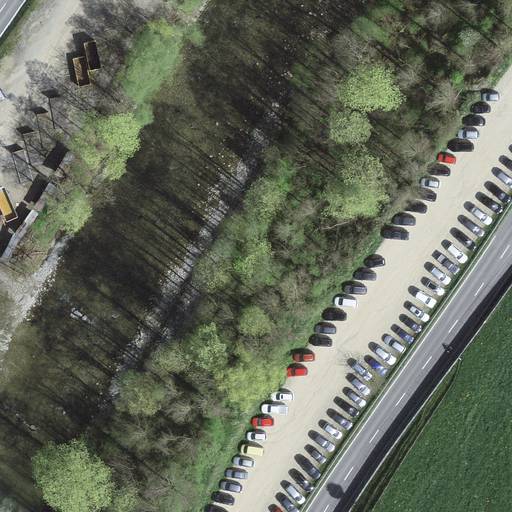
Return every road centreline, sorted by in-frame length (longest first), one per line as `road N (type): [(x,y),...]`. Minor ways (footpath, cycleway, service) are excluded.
road 1 (tertiary): [(323,511),(511,240)]
road 2 (track): [(64,0),(0,126)]
